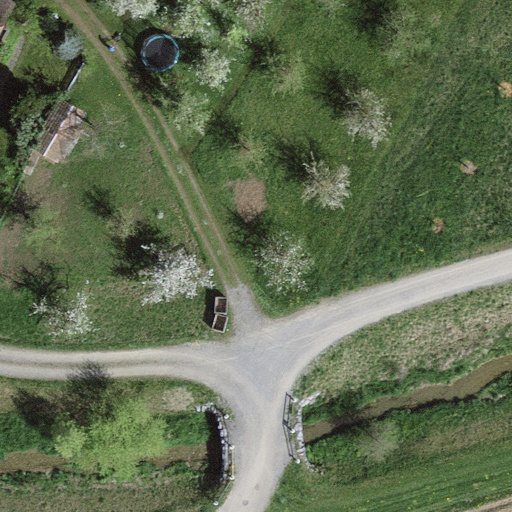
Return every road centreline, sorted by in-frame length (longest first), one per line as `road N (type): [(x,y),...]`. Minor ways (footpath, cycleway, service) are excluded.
road 1 (track): [(239,511),(254,482),(259,401),(237,295),(113,51),(59,0)]
road 2 (track): [(511,261),(252,344),(149,365),(0,362)]
